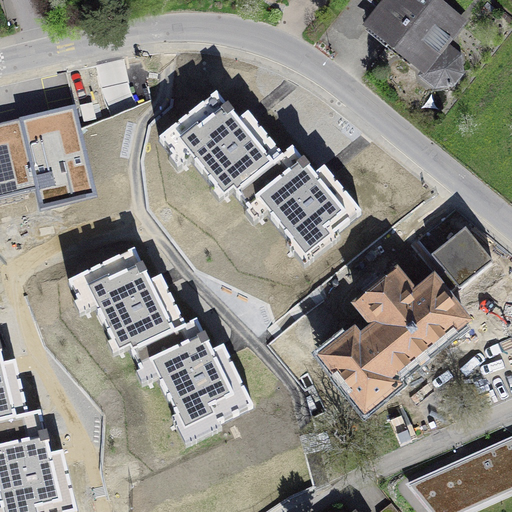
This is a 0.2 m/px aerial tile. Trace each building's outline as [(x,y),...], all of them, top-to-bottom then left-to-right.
[(423,83),(467,29),(431,0),(388,0),(361,33),(423,83)] [(197,91),(150,123),(209,211),(234,195),(256,228),(268,220),(280,237),(291,229),(307,253),(374,207),(329,140),(316,149),(298,122),(281,133),(250,88),(240,95),(231,82),(204,100),(197,91)] [(139,103),(113,114),(124,141),(151,130),(139,103)] [(39,206),(92,194),(73,107),(19,119),(35,187),(39,206)] [(19,119),(0,123),(0,195),(35,187),(19,119)] [(143,226),(73,251),(123,389),(172,372),(186,410),(257,384),(232,316),(215,322),(204,292),(187,298),(169,249),(153,254),(143,226)] [(317,353),(333,372),(366,414),(405,382),(401,377),(472,319),(449,290),(458,283),(460,286),(466,281),(492,260),(464,226),(432,251),(442,263),(414,286),(397,266),(374,291),(355,301),(371,321),(362,328),(356,322),(329,344),(317,353)] [(511,441),(508,433),(439,464),(459,510),(511,486),(511,441)] [(0,497),(49,488),(44,458),(0,465),(0,497)] [(398,511),(391,503),(380,511),(398,511)]
